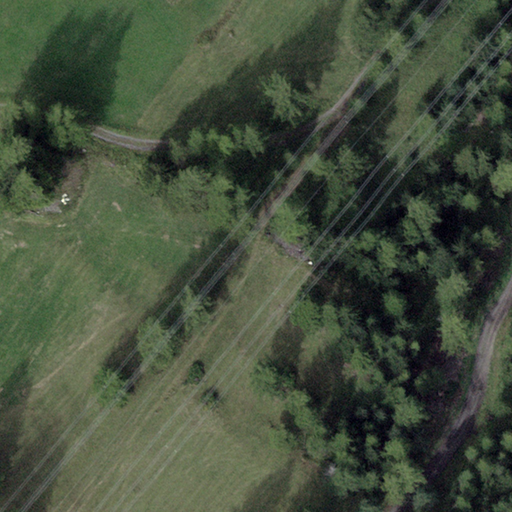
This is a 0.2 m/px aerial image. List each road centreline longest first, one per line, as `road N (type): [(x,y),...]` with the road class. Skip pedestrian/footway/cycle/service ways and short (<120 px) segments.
road 1 (track): [(0,110),(160,142),(307,129),(345,100),(432,0)]
road 2 (track): [(511,271),(490,312),(465,424),(395,511)]
